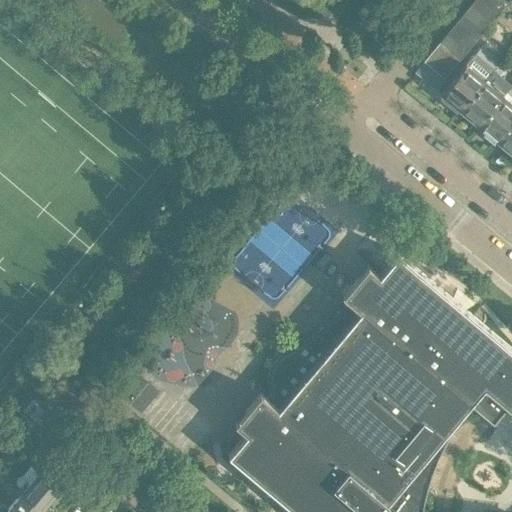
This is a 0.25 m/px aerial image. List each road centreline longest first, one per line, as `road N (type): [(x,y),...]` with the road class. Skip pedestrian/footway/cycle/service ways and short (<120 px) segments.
road 1 (residential): [(511,268),(346,127)]
road 2 (residential): [(346,127),(193,0)]
road 3 (residential): [(511,218),(373,100)]
road 4 (residential): [(373,100),(460,0)]
